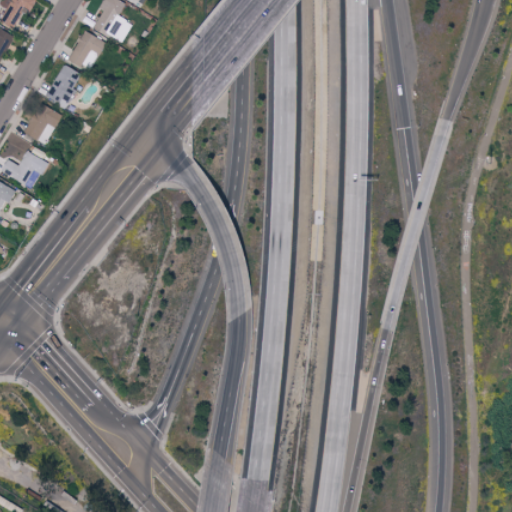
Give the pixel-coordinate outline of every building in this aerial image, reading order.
[(1,21),(16,27),(25,8),(32,11),(36,0),(12,0),(12,2),(8,0),(3,0),(1,6),(7,8),(1,21)] [(123,43),(132,24),(119,17),(125,4),(117,0),(104,0),(100,9),(102,10),(93,28),(123,43)] [(14,35),(0,28),(0,65),(1,66),(14,35)] [(104,42),(82,31),(69,61),(91,71),(104,42)] [(81,73),(60,65),(48,100),(68,107),(81,73)] [(23,133),(46,145),(62,115),(40,103),(23,133)] [(6,159),(0,168),(0,169),(31,189),(47,164),(26,151),(17,166),(6,159)] [(15,191),(0,183),(0,208),(5,210),(15,191)]
